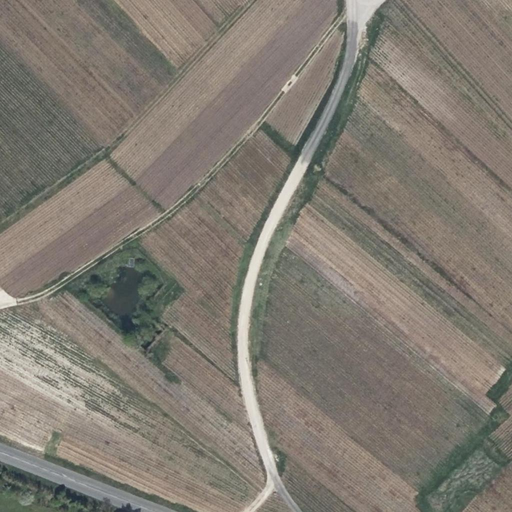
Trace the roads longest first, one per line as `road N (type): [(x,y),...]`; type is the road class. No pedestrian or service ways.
road 1 (track): [(352,0),(351,57),(268,232),(242,348),(249,404),(275,476),(299,511)]
road 2 (secondary): [(170,511),(0,445)]
